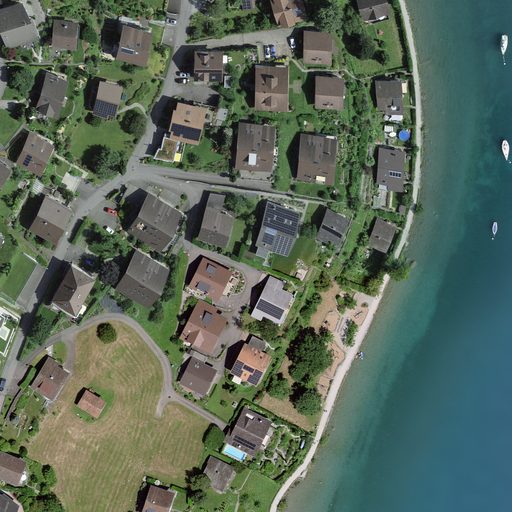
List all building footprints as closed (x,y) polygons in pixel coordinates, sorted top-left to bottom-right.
[(38,37),(23,0),(18,0),(0,7),(0,29),(7,49),(38,37)] [(253,7),(251,0),(240,0),(242,9),(253,7)] [(307,15),(302,0),(270,0),(278,24),(307,15)] [(391,8),(388,0),(356,0),(363,18),(391,8)] [(76,48),(78,20),(54,18),(51,46),(76,48)] [(144,62),(152,27),(122,20),(115,55),(144,62)] [(331,61),(331,29),(303,28),(302,61),(331,61)] [(259,60),(257,46),(223,48),(222,73),(237,73),(246,61),(259,60)] [(222,73),(223,48),(194,48),(193,79),(222,79),(222,73)] [(287,109),(288,63),(255,63),(254,108),(287,109)] [(69,78),(46,71),(34,108),(57,115),(69,78)] [(342,106),(343,74),(315,73),(314,106),(342,106)] [(404,111),(401,76),(375,78),(377,108),(385,108),(386,113),(404,111)] [(121,82),(98,77),(91,111),(107,114),(108,111),(114,112),(121,82)] [(178,99),(177,106),(174,106),(170,125),(172,125),(170,133),(197,139),(205,105),(178,99)] [(271,169),(275,124),(239,121),(235,166),(271,169)] [(54,142),(29,129),(14,160),(39,172),(54,142)] [(333,181),(337,135),(300,132),(297,179),(333,181)] [(177,137),(164,135),(161,147),(159,146),(154,155),(172,157),(177,137)] [(377,167),(404,169),(405,147),(379,145),(377,167)] [(0,184),(11,167),(0,159),(0,184)] [(402,188),(404,169),(377,167),(376,182),(387,183),(387,187),(402,188)] [(159,247),(181,209),(148,190),(126,229),(159,247)] [(70,204),(44,191),(27,225),(52,238),(70,204)] [(233,214),(221,210),(225,193),(209,191),(205,206),(196,236),(224,244),(233,214)] [(295,231),(299,208),(266,200),(254,243),(257,244),(255,253),(265,256),(268,247),(287,252),(295,231)] [(339,240),(348,215),(327,206),(316,236),(327,240),(328,236),(339,240)] [(387,222),(379,219),(371,240),(384,245),(391,227),(386,225),(387,222)] [(147,305),(169,265),(136,247),(114,286),(147,305)] [(232,273),(202,257),(187,287),(217,302),(232,273)] [(94,274),(69,261),(49,297),(73,311),(94,274)] [(280,326),(294,296),(281,290),(284,283),(270,275),(250,316),(260,321),(262,317),(280,326)] [(209,355),(228,319),(215,312),(218,308),(198,298),(178,339),(209,355)] [(248,345),(244,343),(228,374),(255,387),(271,357),(260,352),(265,343),(252,336),(248,345)] [(51,401),(68,374),(57,367),(59,363),(48,357),(29,388),(51,401)] [(217,370),(191,357),(178,383),(203,396),(217,370)] [(96,419),(105,402),(85,390),(75,406),(96,419)] [(254,457),(272,422),(243,408),(231,432),(228,431),(222,441),(254,457)] [(28,458),(1,448),(0,451),(0,475),(19,483),(28,458)] [(222,492),(234,468),(211,456),(199,480),(222,492)] [(167,511),(174,494),(150,486),(141,511),(167,511)] [(0,511),(18,511),(22,502),(5,490),(4,492),(0,489),(0,511)]
